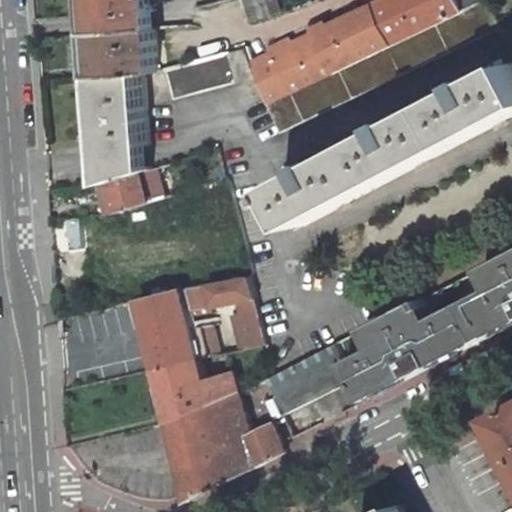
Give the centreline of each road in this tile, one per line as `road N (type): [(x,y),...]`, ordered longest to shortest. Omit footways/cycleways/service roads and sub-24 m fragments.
road 1 (secondary): [(0,84),(28,511)]
road 2 (residential): [(227,511),(411,418)]
